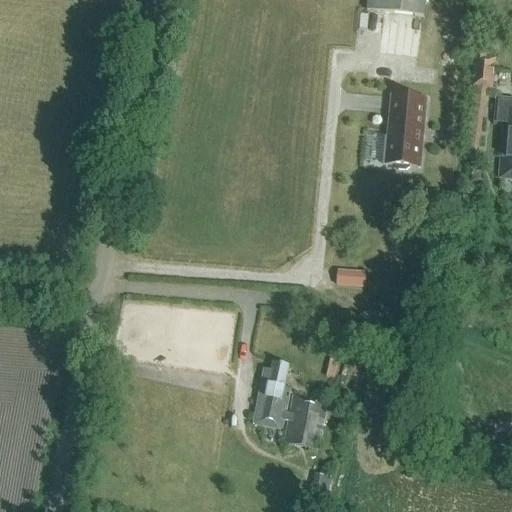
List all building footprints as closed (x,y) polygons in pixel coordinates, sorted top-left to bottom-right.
[(426,0),(367,0),(366,11),(424,18),(426,0)] [(496,60),(475,58),(463,161),(477,163),(484,100),(493,90),(496,60)] [(426,101),(392,98),(385,166),(394,167),(398,171),(406,172),(410,168),(419,169),(426,101)] [(498,180),(511,181),(511,100),(495,99),(493,124),(502,125),(498,180)] [(365,288),(366,273),(337,272),(336,287),(365,288)] [(339,362),(330,360),(326,379),(335,380),(339,362)] [(318,453),(328,405),(294,398),(290,418),(285,417),(290,390),(285,389),(289,368),(273,365),(272,372),(265,371),(254,427),(283,432),(285,422),(289,423),(285,447),(318,453)] [(331,479),(314,476),(309,503),(326,507),(331,479)]
